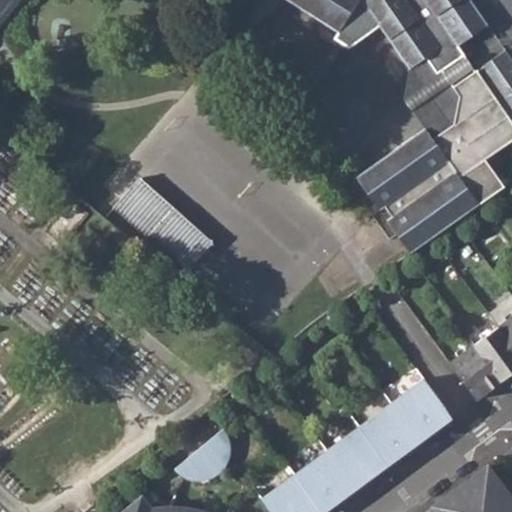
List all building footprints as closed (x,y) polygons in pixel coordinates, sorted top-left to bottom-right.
[(0,0),(0,14),(11,0),(0,0)] [(288,0),(339,32),(358,0),(364,0),(380,24),(409,69),(427,57),(437,72),(442,69),(464,53),(458,45),(488,25),(470,0),(288,0)] [(334,39),(349,47),(380,24),(364,0),(358,0),(339,32),(334,39)] [(425,127),(357,177),(379,209),(386,206),(393,216),(387,220),(410,252),(479,203),(460,176),(481,161),(511,139),(511,59),(505,50),(475,71),(453,87),(459,96),(453,124),(433,138),(425,127)] [(442,69),(453,87),(475,71),(464,53),(442,69)] [(427,57),(409,69),(401,99),(425,127),(433,138),(453,124),(459,96),(453,87),(442,69),(437,72),(427,57)] [(139,178),(114,206),(148,236),(173,208),(139,178)] [(69,198),(36,237),(56,254),(89,215),(69,198)] [(174,208),(152,233),(191,267),(212,243),(174,208)] [(511,315),(498,326),(511,344),(511,315)] [(511,344),(498,326),(474,344),(501,381),(511,372),(511,344)] [(474,344),(449,362),(477,399),(501,381),(474,344)] [(399,401),(393,406),(419,442),(446,422),(440,414),(446,409),(424,379),(397,399),(399,401)] [(385,408),(359,427),(382,458),(387,454),(393,462),(419,442),(393,406),(387,411),(385,408)] [(440,414),(446,422),(452,417),(446,409),(440,414)] [(335,449),(329,454),(355,490),(382,470),(376,461),(382,458),(359,427),(333,446),(335,449)] [(224,429),(175,470),(176,471),(184,477),(198,481),(213,478),(220,473),(229,460),(231,450),(230,440),(224,429)] [(320,456),(295,475),(317,505),(323,501),(329,509),(355,490),(329,454),(322,458),(320,456)] [(376,461),(382,470),(393,462),(387,454),(382,458),(376,461)] [(488,466),(460,486),(439,502),(437,507),(438,511),(511,511),(511,498),(511,497),(505,501),(502,497),(508,493),(488,466)] [(295,475),(262,499),(271,511),(314,511),(312,509),(317,505),(295,475)] [(167,511),(167,510),(162,510),(161,507),(152,508),(142,496),(130,506),(134,511),(131,511),(167,511)] [(312,509),(314,511),(325,511),(329,509),(323,501),(317,505),(312,509)]
